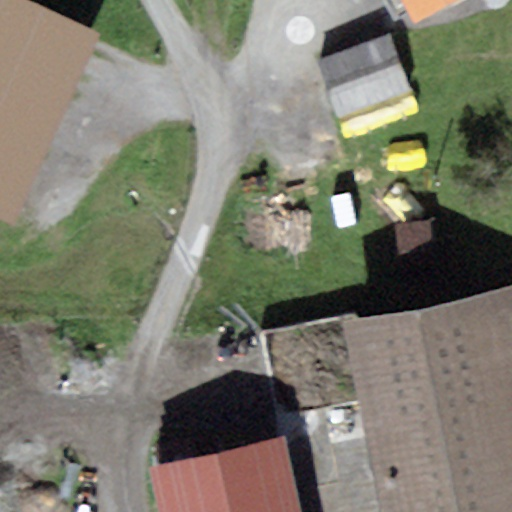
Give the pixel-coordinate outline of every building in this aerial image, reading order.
[(101,33),(28,0),(0,0),(0,217),(12,223),(101,33)] [(403,0),(415,23),(460,0),(403,0)] [(392,35),(319,62),(340,117),(412,90),(392,35)] [(511,511),(511,285),(342,319),(379,511),(511,511)] [(301,511),(283,438),(151,471),(161,511),(301,511)]
